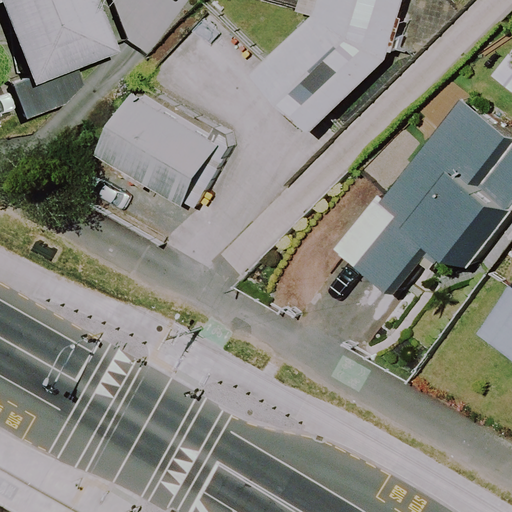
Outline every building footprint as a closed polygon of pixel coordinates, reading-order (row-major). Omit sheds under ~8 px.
[(0,0),(0,23),(25,91),(113,58),(91,0),(0,0)] [(325,0),(322,11),(261,72),(321,132),(398,55),(412,0),(325,0)] [(225,146),(138,95),(100,159),(187,211),(225,146)] [(511,157),(511,129),(473,100),(355,254),(408,295),(446,245),(470,263),(511,208),(511,202),(490,186),(511,157)] [(511,290),(484,334),(511,351),(511,290)]
